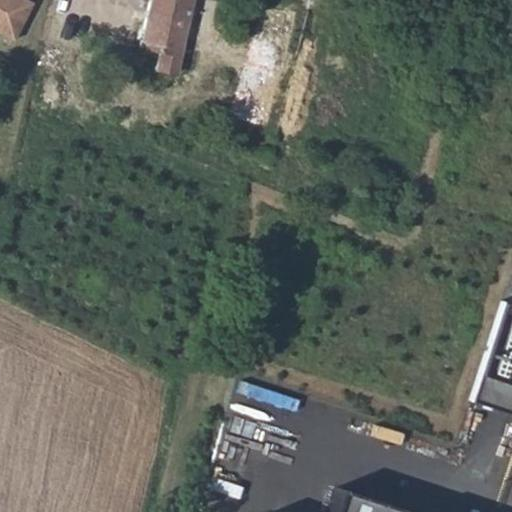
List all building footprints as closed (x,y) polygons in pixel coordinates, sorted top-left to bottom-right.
[(0,0),(0,35),(11,41),(30,4),(22,0),(0,0)] [(154,70),(174,75),(191,0),(148,0),(139,47),(159,51),(154,70)] [(146,87),(127,80),(124,88),(143,94),(146,87)] [(78,109),(84,95),(49,82),(44,98),(78,109)] [(511,309),(502,306),(479,376),(511,386),(511,309)] [(511,386),(479,376),(469,406),(511,419),(511,386)] [(396,511),(335,492),(328,511),(396,511)]
